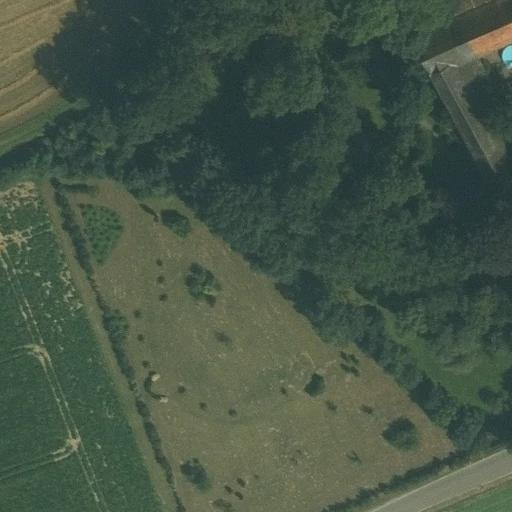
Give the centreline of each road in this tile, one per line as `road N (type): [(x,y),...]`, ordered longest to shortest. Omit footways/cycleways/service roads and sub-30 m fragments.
road 1 (track): [(177,0),(153,39),(70,113),(0,145)]
road 2 (secondary): [(511,454),(395,511)]
